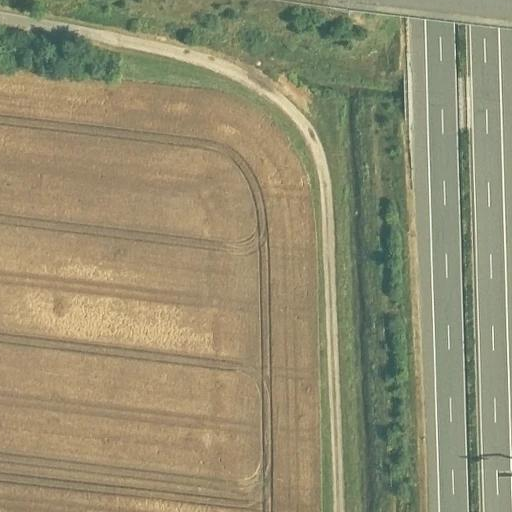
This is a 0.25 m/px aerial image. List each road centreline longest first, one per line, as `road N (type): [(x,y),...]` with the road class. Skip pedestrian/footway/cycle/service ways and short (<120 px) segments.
road 1 (track): [(93,29),(238,61),(292,98),(318,136),(339,511)]
road 2 (motorway): [(501,511),(485,0)]
road 3 (motorway): [(440,0),(455,511)]
